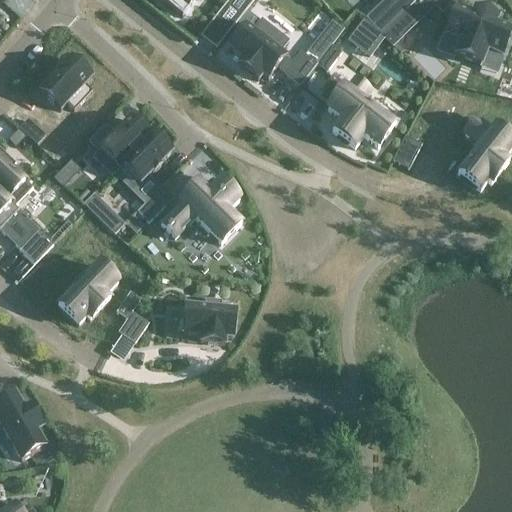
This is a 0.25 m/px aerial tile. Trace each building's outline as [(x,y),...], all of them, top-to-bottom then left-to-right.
[(151,0),(156,3),(157,1),(182,21),(197,0),(151,0)] [(250,0),(231,0),(213,23),(229,36),(255,3),(250,0)] [(387,0),(365,22),(366,23),(382,41),(419,6),(424,0),(387,0)] [(424,0),(419,6),(382,41),(391,49),(434,8),(426,0),(424,0)] [(426,0),(434,8),(441,14),(455,0),(426,0)] [(501,60),(511,34),(494,27),(497,21),(474,13),(472,19),(455,12),(445,38),(460,44),(455,59),(480,69),(486,54),(501,60)] [(245,31),(229,52),(243,64),(239,69),(257,84),(262,78),(268,83),(277,71),(284,77),(283,78),(299,90),(316,68),(301,56),(292,67),(279,57),(289,45),(261,23),(258,26),(253,22),(246,31),(245,31)] [(355,30),(341,47),(409,99),(422,81),(377,47),(382,41),(367,28),(362,35),(355,30)] [(448,70),(424,46),(412,58),(435,82),(448,70)] [(331,50),(317,69),(326,76),(327,76),(341,57),(340,56),(331,50)] [(52,84),(40,97),(54,109),(60,115),(66,109),(74,116),(92,95),(85,89),(91,82),(71,64),(69,65),(67,63),(55,76),(57,78),(52,84)] [(340,124),(332,136),(355,153),(364,142),(378,152),(395,129),(364,105),(369,98),(351,85),(346,92),(345,91),(327,115),(340,124)] [(479,149),(457,177),(480,195),(487,186),(491,189),(508,166),(505,163),(511,153),(511,146),(493,131),(492,133),(477,121),(464,137),(479,149)] [(105,127),(88,145),(98,155),(92,161),(110,179),(152,137),(151,137),(148,140),(130,123),(115,137),(105,127)] [(28,124),(19,133),(27,139),(37,149),(45,140),(28,124)] [(19,133),(9,144),(15,150),(16,151),(27,139),(19,133)] [(152,137),(110,179),(111,180),(122,170),(140,187),(171,156),(152,137)] [(405,140),(393,164),(409,173),(421,148),(405,140)] [(0,161),(0,199),(13,211),(15,210),(32,191),(0,161)] [(70,163),(53,180),(63,190),(80,173),(70,163)] [(180,208),(160,228),(175,242),(194,222),(221,248),(241,227),(229,215),(239,205),(218,184),(208,195),(200,187),(179,207),(180,208)] [(162,189),(154,198),(165,209),(174,200),(162,189)] [(91,197),(85,191),(77,199),(83,205),(91,197)] [(125,227),(94,196),(83,207),(114,238),(125,227)] [(154,198),(137,215),(148,226),(165,209),(154,198)] [(0,199),(0,234),(20,253),(19,254),(34,268),(53,248),(17,214),(18,213),(15,210),(13,211),(0,199)] [(144,229),(134,219),(126,227),(136,237),(144,229)] [(69,298),(58,310),(79,330),(87,322),(90,325),(110,304),(107,301),(118,289),(97,269),(90,276),(86,281),(80,276),(64,293),(69,298)] [(129,296),(116,316),(126,323),(131,316),(140,303),(129,296)] [(185,310),(182,337),(201,339),(200,346),(224,348),(224,341),(232,342),(234,315),(219,313),(220,304),(205,303),(204,312),(185,310)] [(126,323),(118,336),(135,347),(148,327),(131,316),(126,323)] [(15,399),(0,407),(0,428),(21,464),(45,450),(35,434),(41,431),(29,410),(23,414),(15,399)] [(35,511),(29,502),(19,509),(20,511),(35,511)]
